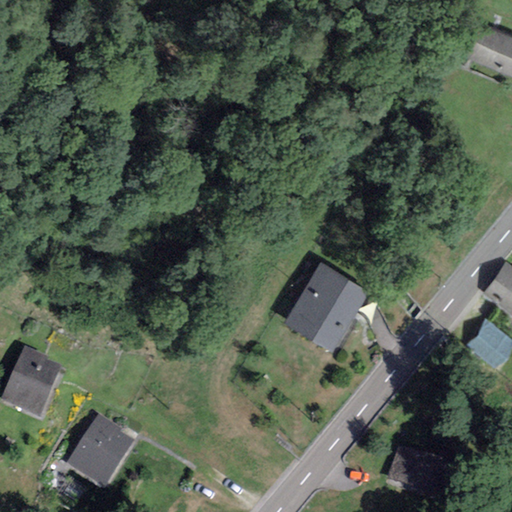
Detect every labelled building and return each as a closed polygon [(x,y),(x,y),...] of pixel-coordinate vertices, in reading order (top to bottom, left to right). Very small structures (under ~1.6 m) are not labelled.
[(511,40),(480,27),(465,63),(511,82),(511,40)] [(511,264),(506,260),(486,291),(511,307),(511,264)] [(368,287),(323,261),(289,321),(333,346),(368,287)] [(511,337),(485,318),(467,343),(494,362),(511,337)] [(23,345),(0,398),(0,399),(39,416),(60,366),(46,360),(48,356),(23,345)] [(97,411),(63,462),(103,488),(134,441),(119,431),(122,427),(97,411)] [(454,463),(398,444),(386,479),(442,498),(454,463)]
